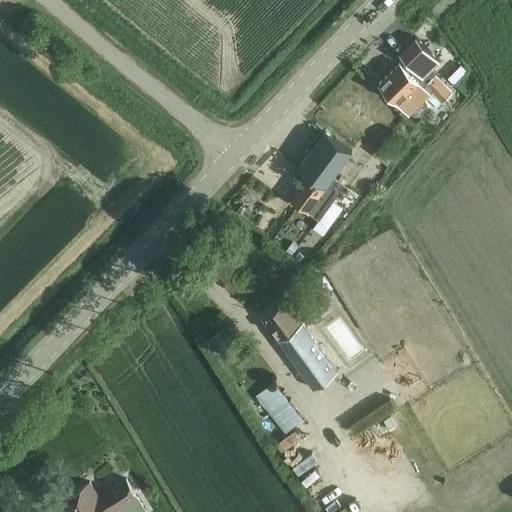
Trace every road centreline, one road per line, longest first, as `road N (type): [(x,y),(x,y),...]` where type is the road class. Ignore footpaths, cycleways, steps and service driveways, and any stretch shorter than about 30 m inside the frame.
road 1 (tertiary): [(0,402),(232,157)]
road 2 (unclassified): [(232,157),(48,0)]
road 3 (tertiary): [(232,157),(382,0)]
